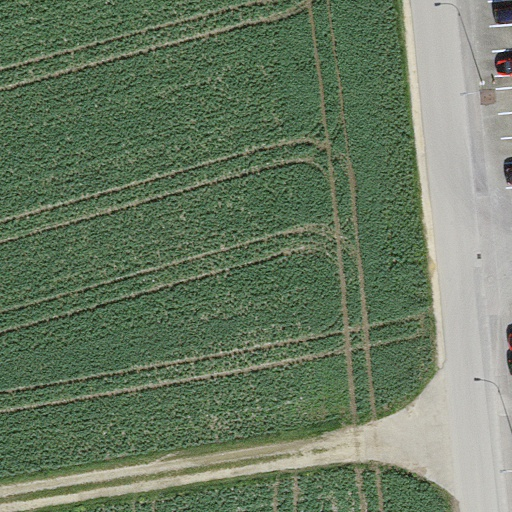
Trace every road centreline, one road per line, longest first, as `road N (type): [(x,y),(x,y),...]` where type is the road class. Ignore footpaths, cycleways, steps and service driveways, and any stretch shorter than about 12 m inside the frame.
road 1 (residential): [(484,511),(415,0)]
road 2 (track): [(0,504),(472,423)]
